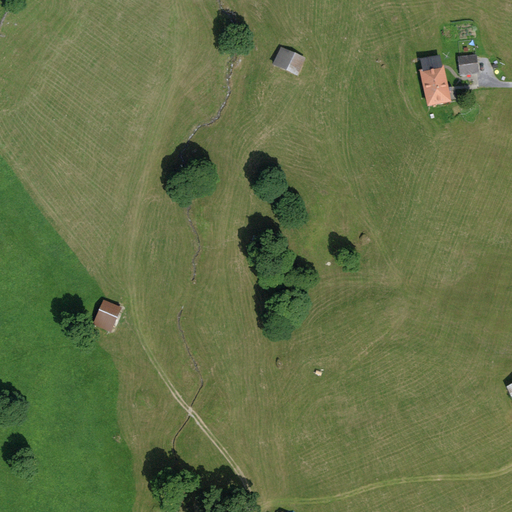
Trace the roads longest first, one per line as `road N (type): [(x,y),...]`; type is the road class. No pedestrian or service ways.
road 1 (track): [(0,370),(45,361),(160,381),(243,478),(249,511)]
road 2 (track): [(511,466),(344,488),(252,511)]
